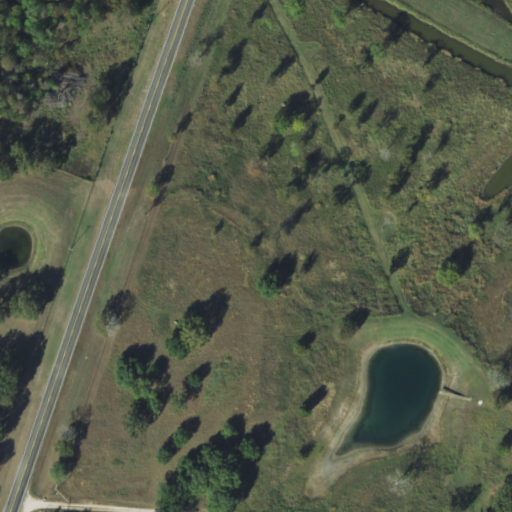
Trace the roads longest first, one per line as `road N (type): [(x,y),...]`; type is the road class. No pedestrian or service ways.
road 1 (secondary): [(10,511),(191,0)]
road 2 (residential): [(13,506),(264,500),(314,511)]
